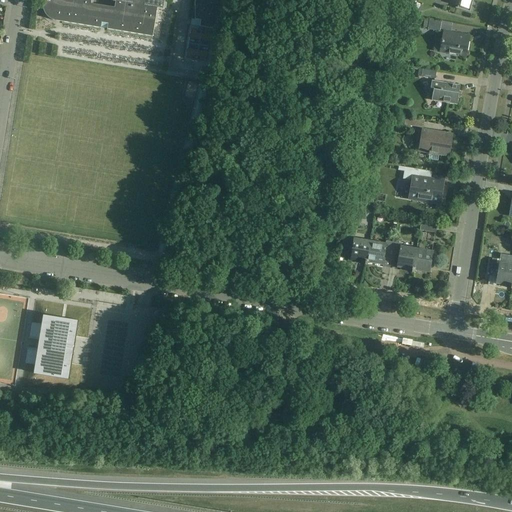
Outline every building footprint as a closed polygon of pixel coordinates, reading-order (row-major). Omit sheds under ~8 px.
[(43,0),(43,3),(43,8),(44,12),(47,16),(51,19),(56,21),(61,22),(99,28),(104,29),(152,36),(157,8),(163,9),(164,0),(194,0),(194,2),(194,20),(199,21),(198,27),(199,27),(216,30),(221,15),(225,0),(43,0)] [(452,0),(452,2),(459,4),(457,9),(470,12),(473,0),(452,0)] [(421,10),(412,8),(411,15),(420,16),(421,10)] [(199,29),(199,27),(198,27),(199,21),(194,20),(191,19),(190,28),(188,27),(184,57),(207,61),(212,31),(199,29)] [(439,32),(441,21),(429,19),(429,20),(424,19),(422,28),(428,29),(427,29),(439,32)] [(443,32),(440,52),(466,56),(469,37),(443,32)] [(421,77),(435,79),(436,71),(422,69),(421,77)] [(430,89),(434,90),(432,99),(446,101),(446,103),(457,105),(460,86),(432,81),(430,89)] [(403,117),(401,125),(423,128),(424,120),(403,117)] [(422,129),(419,150),(429,152),(428,154),(430,155),(430,153),(448,156),(452,134),(422,129)] [(432,172),(418,170),(398,166),(398,171),(404,172),(403,179),(411,180),(408,197),(417,199),(439,202),(443,183),(431,181),(432,172)] [(436,233),(437,225),(421,223),(420,231),(436,233)] [(355,236),(347,234),(344,253),(348,253),(347,259),(365,262),(365,265),(366,265),(370,241),(355,239),(355,236)] [(386,244),(370,241),(366,265),(368,265),(368,262),(383,265),(384,258),(391,260),(394,242),(386,241),(386,244)] [(412,273),(413,273),(417,249),(402,246),(402,243),(394,242),(391,260),(398,261),(397,267),(412,270),(412,273)] [(433,252),(417,249),(413,273),(414,273),(415,270),(430,272),(433,252)] [(490,276),(494,277),(493,286),(498,287),(499,284),(511,286),(511,289),(511,288),(511,264),(500,263),(501,260),(493,259),(490,276)] [(36,374),(69,380),(72,363),(77,336),(79,320),(64,318),(61,318),(46,315),(44,324),(38,365),(36,374)]
